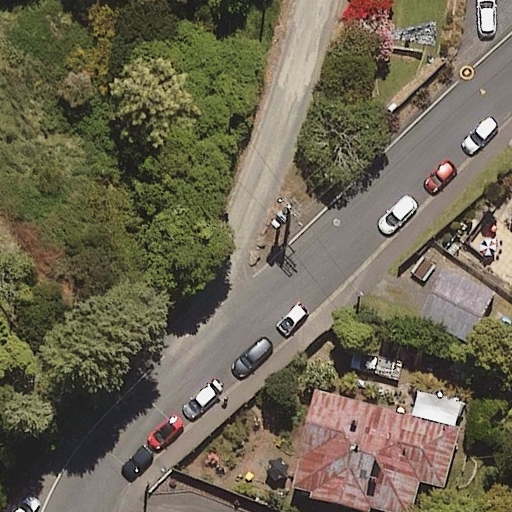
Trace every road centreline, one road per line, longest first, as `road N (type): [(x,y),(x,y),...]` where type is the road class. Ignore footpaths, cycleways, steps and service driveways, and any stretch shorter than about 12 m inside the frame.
road 1 (unclassified): [(155,406),(511,71)]
road 2 (unclassified): [(155,406),(281,139),(315,0)]
road 3 (unclassified): [(78,511),(155,406)]
